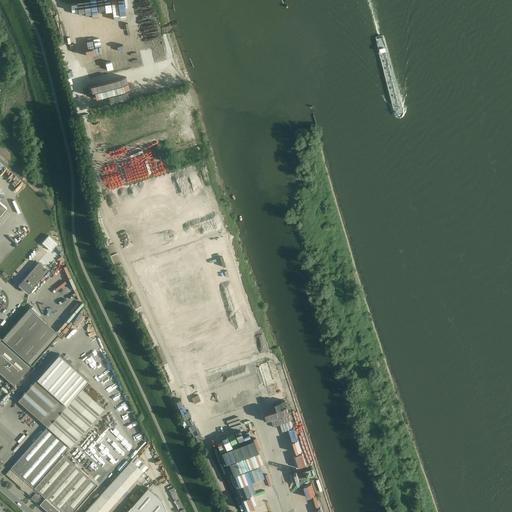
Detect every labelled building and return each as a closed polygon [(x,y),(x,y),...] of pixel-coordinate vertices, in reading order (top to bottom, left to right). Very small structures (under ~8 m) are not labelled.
[(28,292),(47,270),(38,262),(20,283),(19,284),(28,292)] [(31,365),(59,334),(30,308),(2,339),(31,365)] [(0,372),(13,385),(30,366),(1,340),(0,341),(0,372)] [(70,447),(104,409),(81,389),(88,380),(59,354),(18,400),(47,426),(5,474),(21,487),(20,488),(24,491),(31,497),(35,501),(36,501),(43,507),(42,508),(46,511),(47,510),(48,511),(73,511),(97,484),(63,454),(70,447)] [(198,395),(191,398),(194,404),(200,401),(198,395)] [(106,511),(112,506),(143,471),(131,461),(84,511),(106,511)] [(153,511),(151,511),(158,504),(157,503),(161,499),(148,489),(126,511),(165,511),(163,509),(164,509),(160,505),(153,511)]
